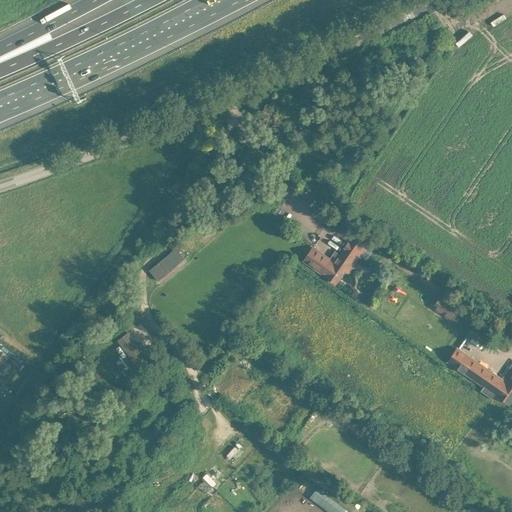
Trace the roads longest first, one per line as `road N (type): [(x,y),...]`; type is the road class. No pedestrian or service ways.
road 1 (unknown): [(267,167),(151,257),(140,281),(143,305),(222,412),(362,511)]
road 2 (unclassified): [(439,0),(226,100),(0,185)]
road 3 (motorway): [(0,105),(221,0)]
road 4 (motorway): [(150,0),(0,68)]
